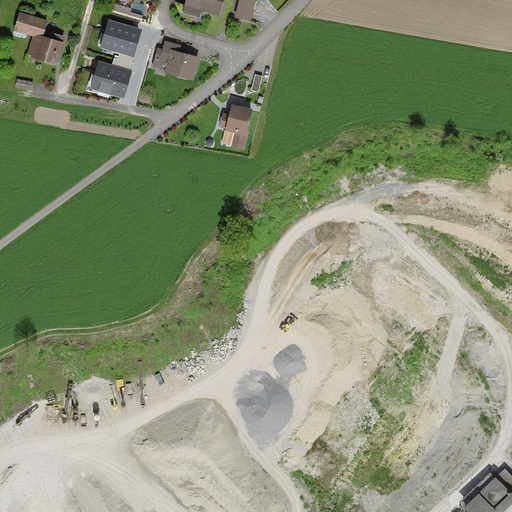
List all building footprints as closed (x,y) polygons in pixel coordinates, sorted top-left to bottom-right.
[(198,16),(200,10),(218,15),(222,0),(185,0),(183,12),(198,16)] [(253,0),(238,0),(235,17),(248,21),(253,0)] [(41,38),(45,23),(18,15),(12,33),(23,37),(25,32),(33,34),(27,54),(34,56),(34,57),(53,63),(62,36),(52,33),(51,37),(46,36),(45,39),(41,38)] [(141,30),(109,20),(101,47),(133,56),(141,30)] [(177,54),(179,46),(164,42),(162,51),(156,49),(152,66),(166,70),(166,71),(190,78),(195,59),(177,54)] [(131,71),(99,62),(91,88),(124,97),(131,71)] [(257,92),(261,76),(254,74),(250,90),(257,92)] [(31,83),(16,80),(15,87),(18,87),(16,95),(29,97),(31,83)] [(244,132),(249,110),(231,106),(229,116),(222,114),(219,127),(225,128),(225,129),(234,131),(233,133),(225,131),(221,144),(242,149),(246,133),(244,132)] [(429,284),(433,289),(444,280),(440,275),(429,284)] [(503,511),(511,504),(511,494),(510,492),(511,490),(511,476),(505,469),(496,477),(466,506),(464,508),(468,511),(503,511)] [(466,506),(496,477),(491,472),(461,501),(466,506)]
